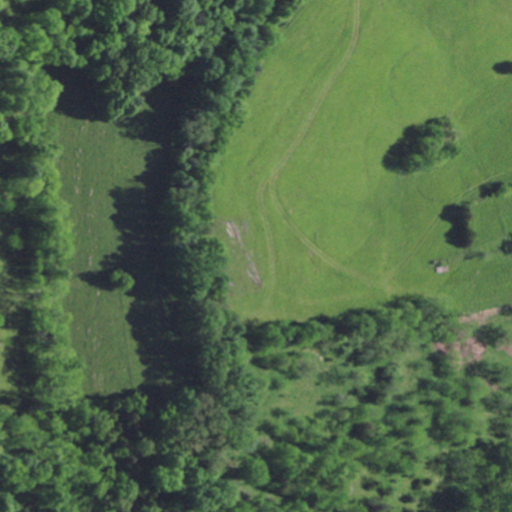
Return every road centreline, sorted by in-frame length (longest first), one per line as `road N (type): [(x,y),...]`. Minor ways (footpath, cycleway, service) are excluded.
road 1 (residential): [(220,326),(219,121),(291,0)]
road 2 (residential): [(511,284),(323,333),(220,326)]
